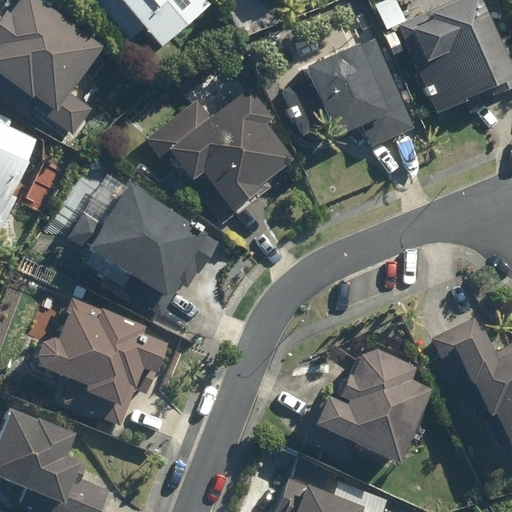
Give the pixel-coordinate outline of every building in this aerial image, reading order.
[(58,90),(89,47),(55,23),(60,17),(35,0),(3,0),(0,4),(0,104),(15,115),(23,104),(66,136),(85,109),(58,90)] [(120,0),(157,43),(208,0),(120,0)] [(511,30),(498,0),(447,0),(409,18),(446,99),(511,69),(511,30)] [(396,28),(322,57),(351,134),(426,106),(396,28)] [(240,75),(179,133),(238,195),(299,137),(240,75)] [(0,215),(7,200),(0,196),(0,184),(21,140),(0,130),(0,124),(2,120),(0,119),(0,215)] [(132,160),(87,238),(171,287),(216,208),(132,160)] [(39,288),(21,356),(127,385),(146,317),(39,288)] [(511,290),(451,325),(511,434),(511,290)] [(367,317),(329,415),(410,447),(448,349),(367,317)] [(18,401),(0,451),(0,495),(47,511),(63,511),(93,427),(18,401)] [(317,455),(293,511),(385,511),(396,486),(317,455)]
